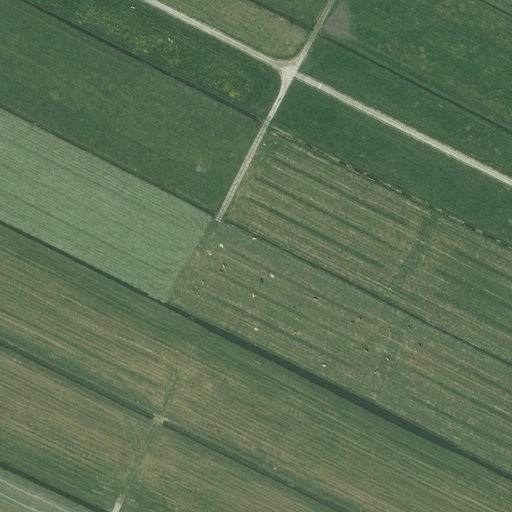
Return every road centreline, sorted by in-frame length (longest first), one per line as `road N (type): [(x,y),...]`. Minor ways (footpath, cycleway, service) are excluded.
road 1 (track): [(511,181),(155,0)]
road 2 (track): [(332,0),(213,225)]
